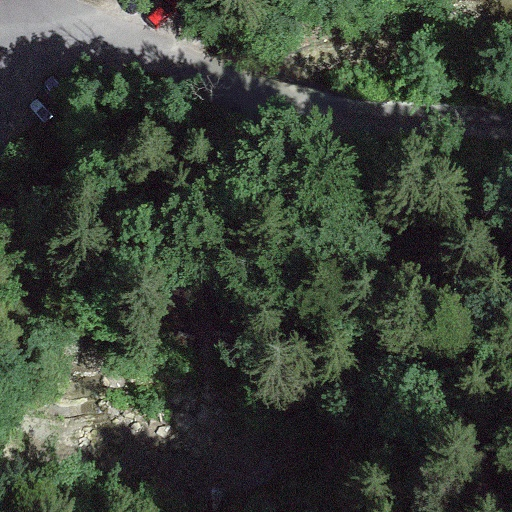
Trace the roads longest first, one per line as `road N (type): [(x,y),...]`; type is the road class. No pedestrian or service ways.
road 1 (track): [(511,128),(288,108),(171,61),(60,34),(9,33)]
road 2 (unclassified): [(0,118),(14,68),(0,0)]
